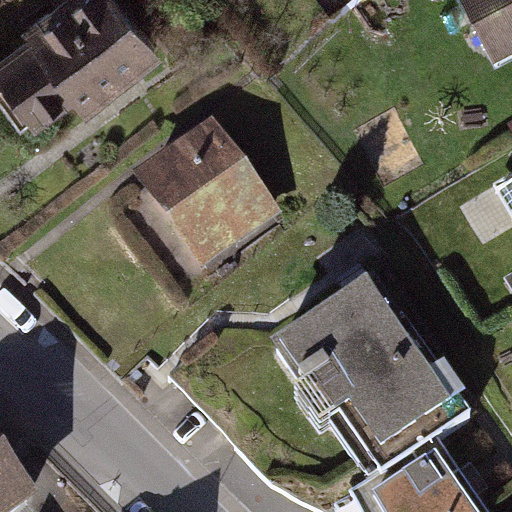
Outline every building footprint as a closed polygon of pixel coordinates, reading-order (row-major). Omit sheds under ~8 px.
[(32,36),(0,60),(0,70),(40,123),(78,94),(88,108),(160,54),(119,0),(59,0),(25,27),(32,36)] [(511,0),(469,0),(502,58),(511,52),(511,0)] [(214,131),(140,184),(206,276),(281,223),(214,131)] [(374,293),(281,357),(306,394),(298,400),(326,442),(336,435),(373,490),(440,444),(465,427),(374,293)] [(487,511),(440,444),(373,490),(341,511),(487,511)] [(0,459),(0,511),(27,511),(38,503),(0,459)]
